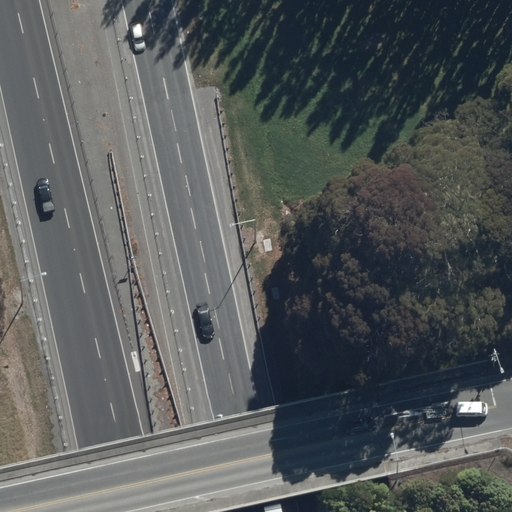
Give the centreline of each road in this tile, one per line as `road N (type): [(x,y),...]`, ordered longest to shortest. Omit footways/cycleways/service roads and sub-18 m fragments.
road 1 (motorway): [(128,511),(11,0)]
road 2 (motorway): [(146,0),(259,511)]
road 3 (secondary): [(511,404),(18,511)]
